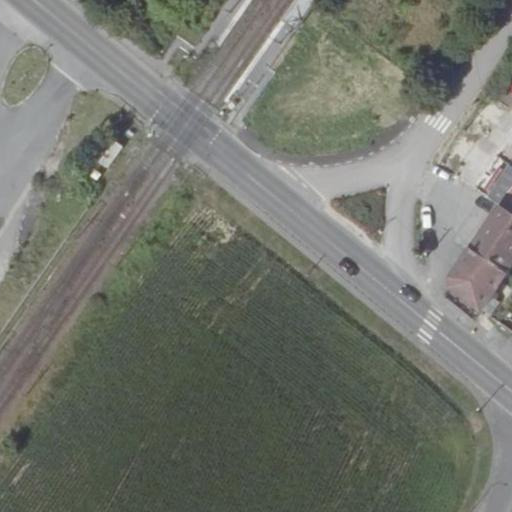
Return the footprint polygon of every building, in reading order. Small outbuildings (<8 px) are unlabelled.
[(334,47),(313,32),(299,52),(311,61),(327,72),(328,73),(337,61),(329,55),(334,47)] [(327,72),(311,61),(304,71),(320,82),(327,72)] [(285,71),(280,68),(269,83),(274,86),(281,78),(280,77),(285,71)] [(297,92),(288,87),(284,93),(274,86),(269,83),(251,108),(285,133),(309,99),(298,91),(297,92)] [(121,148),(113,142),(99,161),(108,167),(121,148)] [(511,213),(510,213),(500,206),(472,249),(508,274),(511,266),(511,213)] [(508,274),(472,249),(452,277),(454,288),(482,312),(508,274)]
